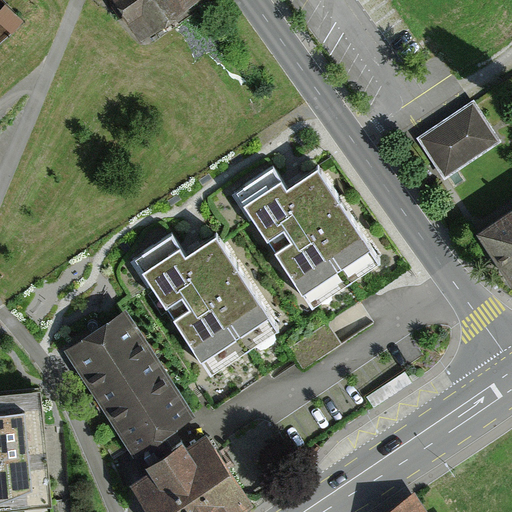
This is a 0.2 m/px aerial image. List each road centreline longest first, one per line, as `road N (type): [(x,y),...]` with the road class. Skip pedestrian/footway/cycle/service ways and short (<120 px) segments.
road 1 (tertiary): [(253,0),(511,364)]
road 2 (primary): [(511,378),(305,511)]
road 3 (unclassified): [(114,511),(79,422),(0,308)]
road 4 (unclassified): [(0,185),(79,0)]
